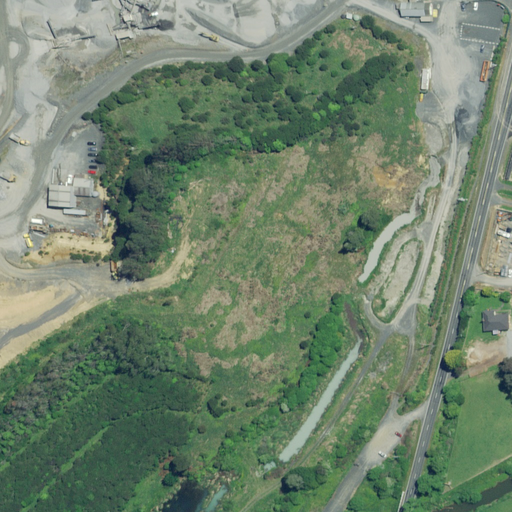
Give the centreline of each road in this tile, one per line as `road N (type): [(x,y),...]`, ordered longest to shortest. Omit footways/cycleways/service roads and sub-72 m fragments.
road 1 (tertiary): [(407,511),(511,99)]
road 2 (unknown): [(327,0),(311,22),(282,38),(239,52),(151,59),(107,81),(20,196),(0,207)]
